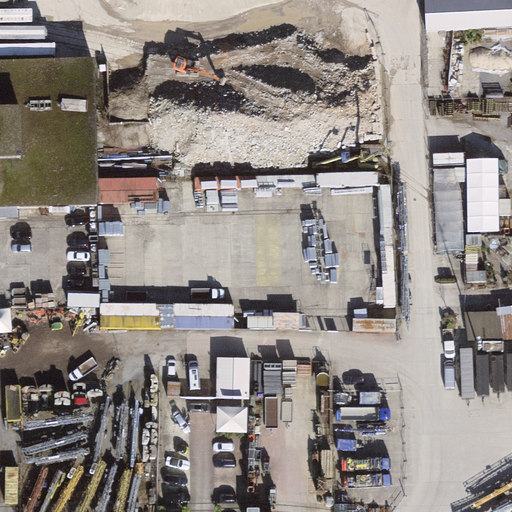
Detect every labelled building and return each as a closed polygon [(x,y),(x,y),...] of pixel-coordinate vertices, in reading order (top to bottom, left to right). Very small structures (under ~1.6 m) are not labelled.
[(511,0),(497,0),(426,3),(427,36),(511,31),(511,0)] [(0,206),(99,204),(95,54),(0,56),(0,206)] [(149,201),(149,181),(100,181),(100,201),(149,201)] [(60,310),(0,312),(0,335),(61,333),(60,310)] [(218,360),(218,401),(250,401),(250,360),(218,360)]
